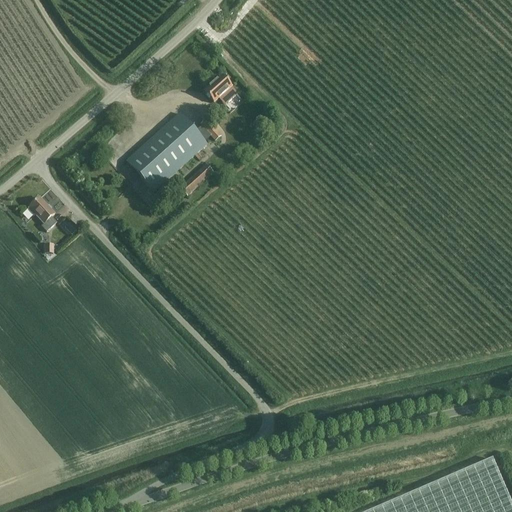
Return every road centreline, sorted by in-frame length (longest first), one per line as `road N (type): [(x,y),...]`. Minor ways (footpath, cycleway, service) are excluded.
road 1 (unclassified): [(128,505),(169,478),(258,441),(269,417),(33,164)]
road 2 (unclassified): [(128,505),(314,446),(511,400)]
road 3 (unclassified): [(33,164),(218,0)]
